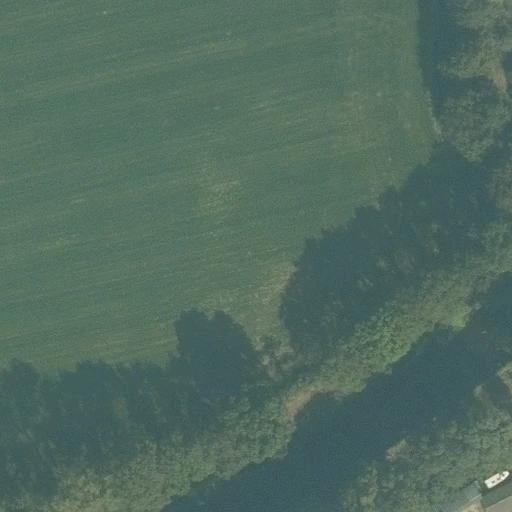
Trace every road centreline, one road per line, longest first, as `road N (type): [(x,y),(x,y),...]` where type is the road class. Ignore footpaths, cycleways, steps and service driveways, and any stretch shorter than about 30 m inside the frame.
road 1 (track): [(137,511),(256,448),(511,260)]
road 2 (track): [(309,511),(511,378)]
